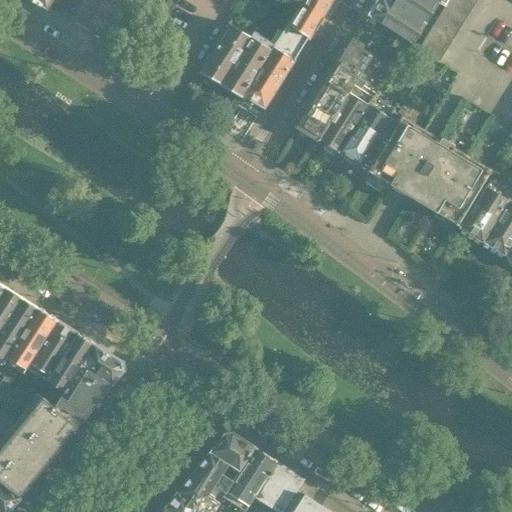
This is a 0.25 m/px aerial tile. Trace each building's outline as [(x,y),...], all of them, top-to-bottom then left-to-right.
[(329,0),(300,0),(297,5),(318,18),(329,0)] [(414,46),(439,3),(433,0),(375,0),(365,17),(397,36),(414,46)] [(448,0),(418,49),(438,61),(476,0),(448,0)] [(318,18),(297,5),(284,26),(305,39),(318,18)] [(317,139),(358,77),(380,43),(389,49),(397,36),(365,17),(296,126),(317,139)] [(229,24),(201,68),(221,82),(249,37),(229,24)] [(256,116),(305,39),(284,26),(273,44),(242,94),(237,103),(256,116)] [(249,37),(221,82),(242,94),(273,44),(253,31),(249,37)] [(338,152),(373,96),(361,88),(365,82),(358,77),(317,139),(325,144),(326,148),(333,152),(336,151),(338,152)] [(367,170),(396,122),(389,117),(394,109),(373,96),(338,152),(367,170)] [(457,225),(490,170),(448,144),(424,130),(400,115),(396,122),(367,170),(380,178),(383,174),(391,179),(388,183),(404,192),(405,190),(412,194),(410,196),(413,198),(416,194),(422,198),(419,202),(435,212),(438,208),(446,213),(443,217),(457,225)] [(483,241),(508,199),(486,185),(460,226),(461,226),(460,227),(483,241)] [(505,254),(511,242),(511,201),(508,199),(483,241),(505,254)] [(5,287),(0,295),(0,327),(20,297),(5,287)] [(20,297),(0,327),(0,356),(3,358),(37,307),(20,297)] [(24,368),(55,319),(37,307),(3,358),(0,362),(0,398),(22,366),(24,368)] [(55,319),(24,368),(21,372),(33,379),(36,375),(46,382),(77,333),(55,319)] [(77,333),(46,382),(58,389),(61,392),(79,364),(93,343),(77,333)] [(219,337),(217,341),(218,344),(221,347),(225,346),(227,343),(226,339),(223,337),(219,337)] [(122,362),(93,343),(79,364),(111,385),(123,370),(122,362)] [(61,392),(58,389),(50,401),(81,421),(111,385),(79,364),(61,392)] [(0,487),(16,499),(77,426),(42,396),(7,439),(0,432),(0,487)] [(224,434),(210,452),(226,464),(237,471),(254,447),(232,433),(224,434)] [(276,461),(254,447),(237,471),(231,481),(224,491),(237,499),(235,504),(244,510),(253,496),(276,461)] [(210,452),(193,472),(212,484),(224,492),(224,491),(231,481),(220,474),(226,464),(210,452)] [(294,492),(303,479),(276,461),(253,496),(278,511),(290,511),(302,497),(294,492)] [(193,472),(177,493),(206,511),(210,511),(217,502),(206,494),(212,484),(193,472)] [(111,491),(115,485),(109,480),(105,486),(111,491)] [(0,511),(5,511),(16,499),(0,487),(0,511)] [(206,511),(177,493),(164,508),(170,511),(206,511)] [(330,511),(303,494),(302,497),(290,511),(330,511)]
